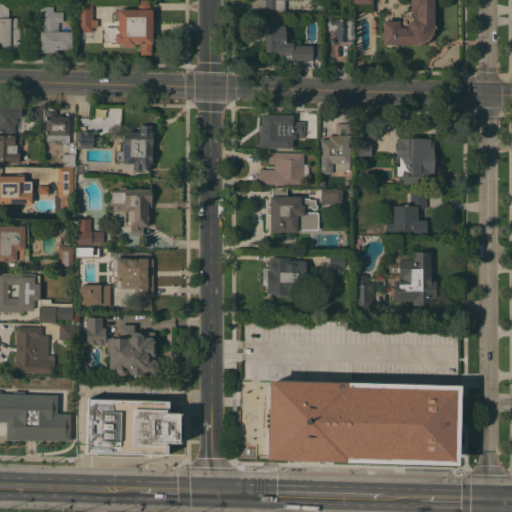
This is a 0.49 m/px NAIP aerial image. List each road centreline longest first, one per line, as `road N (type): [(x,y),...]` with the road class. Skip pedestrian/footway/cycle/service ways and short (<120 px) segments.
road 1 (tertiary): [(511,94),(0,81)]
road 2 (residential): [(487,0),(494,500)]
road 3 (residential): [(210,0),(213,493)]
road 4 (primary): [(133,491),(0,486)]
